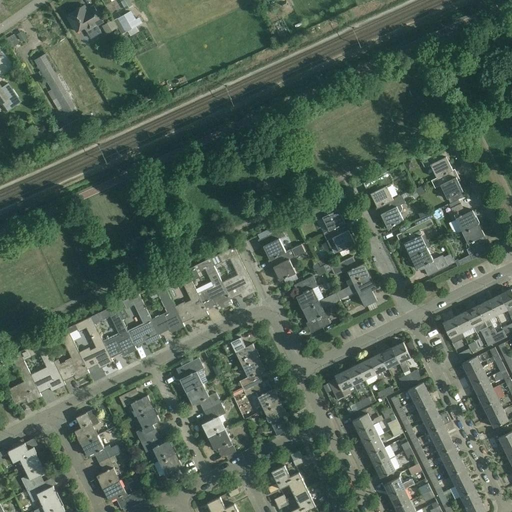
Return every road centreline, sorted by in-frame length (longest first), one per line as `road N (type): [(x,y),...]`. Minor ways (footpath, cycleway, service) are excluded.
road 1 (unclassified): [(0,233),(511,1)]
road 2 (residential): [(505,511),(412,316)]
road 3 (residential): [(412,316),(350,187)]
road 4 (residential): [(209,480),(152,363)]
road 5 (residential): [(511,254),(451,140)]
road 6 (residential): [(299,370),(412,316)]
road 7 (residential): [(152,363),(264,312)]
